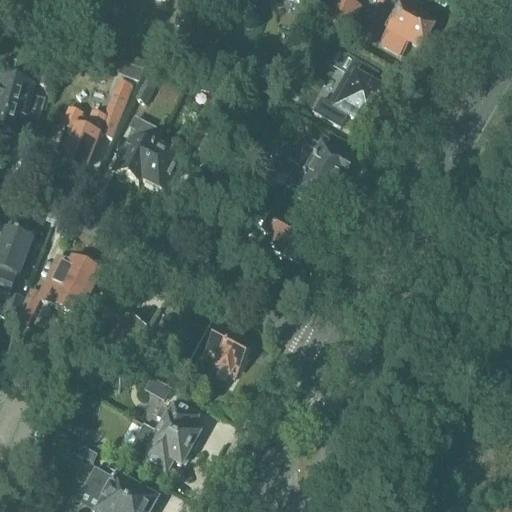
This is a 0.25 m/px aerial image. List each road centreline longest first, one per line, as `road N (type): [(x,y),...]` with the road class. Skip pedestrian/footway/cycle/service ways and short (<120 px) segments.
road 1 (residential): [(334,360),(134,245),(0,188)]
road 2 (primary): [(334,360),(511,48)]
road 3 (primary): [(249,508),(334,360)]
